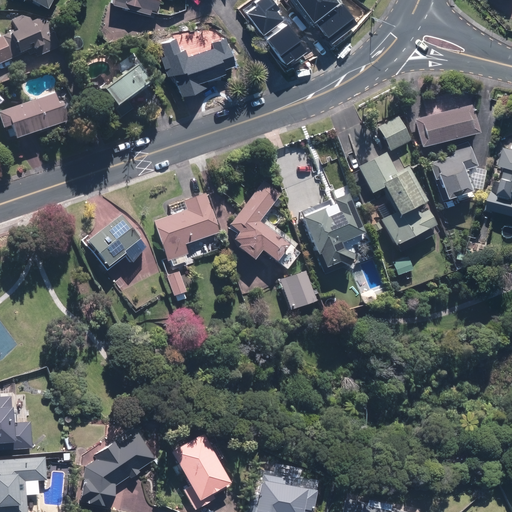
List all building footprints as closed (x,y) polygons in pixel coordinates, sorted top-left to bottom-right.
[(23,0),(40,10),(45,0),(23,0)] [(107,0),(106,7),(153,17),(156,0),(107,0)] [(286,22),(284,30),(305,34),(310,25),(317,21),(322,11),(316,0),(278,0),(275,2),(286,22)] [(56,44),(55,41),(67,37),(68,40),(81,35),(73,15),(49,24),(46,17),(28,24),(27,20),(8,20),(12,34),(5,36),(13,56),(26,51),(35,59),(49,51),(56,44)] [(182,93),(200,87),(197,80),(230,69),(223,48),(194,57),(193,54),(186,56),(184,49),(177,51),(174,41),(153,48),(167,90),(180,86),(182,93)] [(0,67),(8,65),(0,42),(0,67)] [(93,94),(107,114),(110,112),(116,120),(130,109),(125,101),(148,84),(134,64),(93,94)] [(51,96),(0,113),(0,125),(3,125),(9,143),(61,125),(51,96)] [(468,107),(414,122),(421,149),(475,134),(468,107)] [(397,118),(375,127),(385,152),(407,143),(397,118)] [(482,172),(475,169),(467,142),(447,148),(450,157),(427,164),(441,207),(467,198),(468,190),(477,190),(482,172)] [(511,149),(502,147),(497,168),(506,170),(502,183),(493,180),(485,211),(511,217),(511,149)] [(434,234),(430,226),(407,170),(392,176),(384,154),(356,168),(367,196),(377,192),(387,217),(378,221),(389,248),(391,247),(396,255),(434,234)] [(276,195),(260,182),(224,228),(233,235),(226,243),(233,248),(230,251),(247,264),(256,253),(270,264),(271,262),(283,272),(297,255),(290,250),(294,245),(259,217),(276,195)] [(216,234),(202,194),(165,206),(169,217),(150,223),(163,263),(185,256),(182,245),(216,234)] [(312,257),(318,271),(333,265),(344,268),(349,257),(339,254),(336,246),(361,236),(345,194),(329,200),(331,206),(295,220),(310,258),(312,257)] [(82,243),(103,271),(120,258),(124,263),(141,250),(116,217),(82,243)] [(406,257),(391,262),(396,276),(411,271),(406,257)] [(173,297),(175,303),(185,299),(177,272),(163,277),(170,298),(173,297)] [(304,272),(275,282),(285,311),(313,302),(304,272)] [(369,291),(356,295),(360,307),(373,303),(369,291)] [(0,445),(0,446),(0,451),(27,450),(24,398),(0,399),(0,445)] [(105,509),(109,490),(157,459),(139,432),(117,447),(113,441),(93,454),(97,460),(83,469),(90,480),(80,479),(74,505),(105,509)] [(179,489),(192,511),(213,498),(209,492),(226,482),(197,436),(164,457),(183,487),(179,489)] [(0,511),(22,511),(21,497),(36,496),(35,482),(44,481),(42,459),(0,461),(0,511)] [(254,484),(249,511),(305,511),(309,493),(254,484)] [(343,496),(339,511),(418,511),(419,511),(343,496)]
